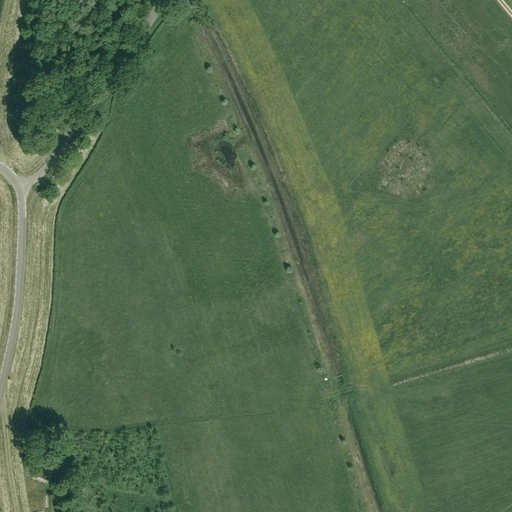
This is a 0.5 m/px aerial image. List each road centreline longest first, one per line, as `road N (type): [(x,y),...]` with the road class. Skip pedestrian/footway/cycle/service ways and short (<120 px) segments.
road 1 (unclassified): [(20,190),(47,165),(166,0)]
road 2 (unclassified): [(0,392),(19,292),(20,190)]
